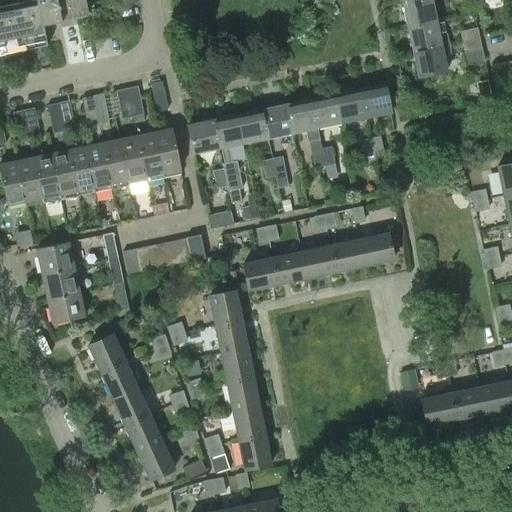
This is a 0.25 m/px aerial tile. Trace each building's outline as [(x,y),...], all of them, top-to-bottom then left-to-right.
[(83,0),(0,0),(0,54),(46,45),(42,24),(87,15),(83,0)] [(431,0),(416,0),(402,3),(407,28),(436,21),(431,0)] [(436,21),(407,28),(412,52),(449,44),(447,34),(439,35),(436,21)] [(462,41),(479,37),(477,28),(460,31),(462,41)] [(481,48),(479,37),(462,41),(464,51),(481,48)] [(449,44),(412,52),(418,77),(446,71),(443,56),(451,54),(449,44)] [(511,85),(511,72),(510,61),(498,64),(503,87),(511,85)] [(161,81),(150,84),(156,112),(167,110),(161,81)] [(359,90),(365,118),(391,113),(385,84),(359,90)] [(487,84),(477,86),(480,102),(490,100),(490,99),(487,84)] [(136,86),(126,88),(132,117),(143,115),(136,86)] [(132,117),(126,88),(115,91),(121,119),(132,117)] [(365,118),(359,90),(335,95),(341,123),(365,118)] [(92,96),(98,124),(108,122),(102,94),(92,96)] [(341,123),(335,95),(310,100),(316,129),(341,123)] [(98,124),(92,96),(80,98),(86,127),(98,124)] [(310,100),(286,105),(292,134),(305,131),(307,143),(309,142),(314,168),(324,166),(321,149),(316,129),(310,100)] [(67,101),(57,103),(63,132),(73,129),(67,101)] [(62,132),(63,132),(57,103),(45,106),(52,134),(55,133),(57,142),(64,140),(62,132)] [(286,105),(261,110),(267,139),(292,134),(286,105)] [(23,110),(29,139),(39,137),(33,108),(23,110)] [(29,139),(23,110),(11,113),(18,141),(29,139)] [(267,139),(261,110),(237,115),(243,144),(267,139)] [(243,144),(237,115),(213,120),(218,149),(243,144)] [(218,149),(213,120),(187,125),(193,154),(218,149)] [(171,128),(153,132),(163,178),(181,174),(171,128)] [(153,132),(136,136),(146,181),(163,178),(153,132)] [(136,136),(119,139),(128,185),(146,181),(136,136)] [(370,139),(373,156),(383,154),(380,137),(370,139)] [(128,185),(119,139),(101,143),(111,189),(128,185)] [(373,156),(370,139),(360,141),(363,158),(373,156)] [(111,189),(101,143),(84,147),(94,192),(111,189)] [(94,192),(84,147),(67,150),(77,196),(94,192)] [(228,147),(220,148),(223,164),(222,164),(228,192),(238,189),(241,189),(236,161),(231,162),(228,147)] [(321,149),(324,166),(334,164),(331,147),(321,149)] [(67,150),(50,154),(60,200),(77,196),(67,150)] [(50,154),(33,157),(42,203),(60,200),(50,154)] [(33,157),(15,161),(25,207),(42,203),(33,157)] [(275,177),(285,174),(282,157),(271,159),(275,177)] [(275,177),(271,159),(262,161),(265,178),(275,177)] [(25,207),(15,161),(0,164),(0,176),(7,211),(25,207)] [(502,196),(511,193),(511,163),(496,167),(502,196)] [(226,187),(223,169),(212,172),(216,189),(226,187)] [(285,174),(275,177),(277,189),(288,187),(285,174)] [(238,189),(228,192),(230,203),(240,201),(238,189)] [(472,203),(486,200),(484,191),(470,194),(472,203)] [(511,223),(511,193),(502,196),(509,225),(511,223)] [(486,200),(472,203),(474,213),(488,210),(486,200)] [(248,207),(242,209),(244,220),(256,218),(254,208),(254,206),(248,207)] [(364,222),(361,208),(351,210),(354,224),(364,222)] [(210,229),(222,226),(234,224),(231,210),(207,215),(210,229)] [(323,216),(325,230),(335,228),(332,214),(323,216)] [(325,230),(323,216),(313,218),(316,232),(325,230)] [(265,228),(268,242),(277,240),(274,226),(265,228)] [(268,242),(265,228),(255,230),(258,244),(268,242)] [(387,234),(358,240),(363,266),(392,260),(387,234)] [(200,235),(185,238),(190,261),(205,258),(200,235)] [(185,238),(175,240),(180,264),(190,261),(185,238)] [(175,240),(164,242),(169,266),(180,264),(175,240)] [(363,266),(358,240),(329,246),(334,272),(363,266)] [(113,241),(104,243),(107,260),(117,258),(113,241)] [(41,274),(73,267),(68,242),(36,249),(41,274)] [(164,242),(153,244),(158,268),(169,266),(164,242)] [(158,268),(153,244),(143,247),(148,270),(158,268)] [(334,272),(329,246),(300,252),(306,278),(334,272)] [(143,247),(133,249),(138,272),(148,270),(143,247)] [(138,272),(133,249),(122,251),(127,275),(138,272)] [(484,261),(498,258),(496,249),(482,252),(484,261)] [(306,278),(300,252),(271,258),(277,284),(306,278)] [(277,284),(271,258),(242,264),(247,291),(277,284)] [(498,258),(484,261),(486,270),(500,267),(498,258)] [(118,266),(109,268),(113,285),(122,283),(118,266)] [(79,292),(73,267),(41,274),(46,299),(79,292)] [(124,291),(114,293),(118,309),(127,307),(124,291)] [(214,325),(240,320),(234,291),(208,296),(214,325)] [(84,317),(79,292),(46,299),(52,324),(84,317)] [(497,318),(511,316),(509,306),(495,309),(497,318)] [(511,322),(511,316),(497,318),(499,328),(511,324),(511,322)] [(240,320),(214,325),(220,354),(246,349),(240,320)] [(170,338),(183,333),(180,324),(167,328),(170,338)] [(183,333),(170,338),(173,347),(186,342),(183,333)] [(99,372),(124,361),(111,334),(87,345),(99,372)] [(153,350),(166,346),(163,337),(150,341),(153,350)] [(169,355),(166,346),(153,350),(156,359),(169,355)] [(252,378),(246,349),(220,354),(226,383),(252,378)] [(501,351),(503,365),(511,363),(511,359),(510,349),(501,351)] [(503,365),(501,351),(491,353),(494,367),(503,365)] [(124,361),(99,372),(112,399),(136,388),(124,361)] [(443,363),(446,376),(455,375),(452,361),(443,363)] [(446,376),(443,363),(434,364),(437,378),(446,376)] [(413,370),(400,373),(403,386),(416,383),(413,370)] [(258,407),(252,378),(226,383),(232,412),(258,407)] [(188,394),(202,389),(199,380),(185,385),(188,394)] [(511,404),(507,381),(478,387),(484,414),(511,407),(511,404)] [(478,387),(450,393),(455,420),(484,414),(478,387)] [(148,415),(136,388),(112,399),(124,426),(148,415)] [(205,398),(202,389),(188,394),(191,403),(205,398)] [(171,406),(184,402),(182,393),(168,397),(171,406)] [(455,420),(450,393),(420,399),(426,426),(455,420)] [(187,411),(184,402),(171,406),(174,415),(187,411)] [(258,407),(232,412),(237,441),(264,435),(258,407)] [(148,415),(124,426),(136,453),(160,442),(148,415)] [(194,430),(180,434),(183,444),(197,439),(194,430)] [(270,465),(264,435),(237,441),(243,470),(270,465)] [(207,450),(220,446),(217,437),(204,441),(207,450)] [(173,469),(160,442),(136,453),(149,480),(173,469)] [(223,455),(220,446),(207,450),(210,459),(223,455)] [(181,468),(186,479),(205,471),(200,460),(181,468)] [(245,474),(235,476),(238,490),(248,488),(245,474)] [(221,479),(212,481),(215,495),(224,493),(221,479)] [(215,495),(212,481),(202,483),(205,497),(215,495)] [(278,511),(275,499),(246,505),(247,511),(278,511)]
